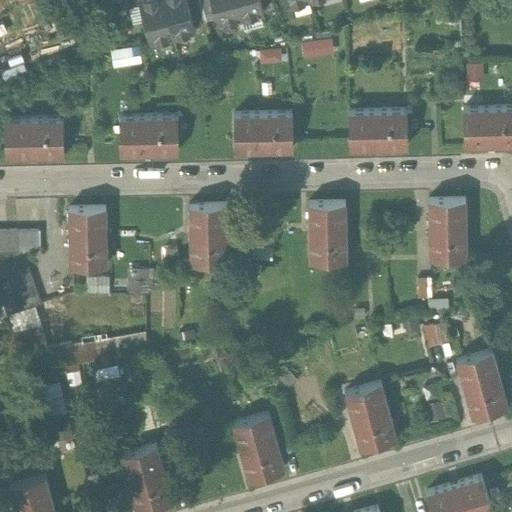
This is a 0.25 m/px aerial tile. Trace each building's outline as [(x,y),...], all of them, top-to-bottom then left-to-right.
[(162,0),(138,0),(150,43),(173,37),(162,0)] [(162,0),(173,37),(195,30),(193,22),(186,0),(162,0)] [(199,0),(186,0),(193,22),(204,19),(199,0)] [(211,0),(199,0),(204,19),(216,16),(211,0)] [(235,0),(211,0),(216,16),(218,24),(241,18),(235,0)] [(235,0),(241,18),(263,12),(259,0),(235,0)] [(114,47),(118,65),(145,59),(141,42),(114,47)] [(511,105),(463,107),(464,143),(511,141),(511,105)] [(404,108),(347,110),(347,146),(405,145),(404,108)] [(289,111),(232,112),(232,149),(290,147),(289,111)] [(175,114),(119,115),(120,152),(176,150),(175,114)] [(61,117),(4,118),(5,154),(62,153),(61,117)] [(464,198),(427,199),(429,256),(465,255),(464,198)] [(343,201),(307,202),(308,259),(344,258),(343,201)] [(224,204),(188,205),(190,262),(225,261),(224,204)] [(103,207),(67,208),(69,265),(105,264),(103,207)] [(39,227),(0,227),(0,260),(16,309),(39,301),(21,250),(39,250),(39,227)] [(491,347),(456,357),(471,411),(507,401),(491,347)] [(378,379),(343,389),(359,443),(394,433),(378,379)] [(266,411),(232,421),(247,475),(281,465),(266,411)] [(153,443),(119,452),(135,507),(169,497),(153,443)] [(480,472),(426,489),(432,511),(474,511),(490,507),(480,472)] [(53,511),(43,474),(8,484),(15,511),(53,511)] [(378,511),(376,503),(346,511),(378,511)]
